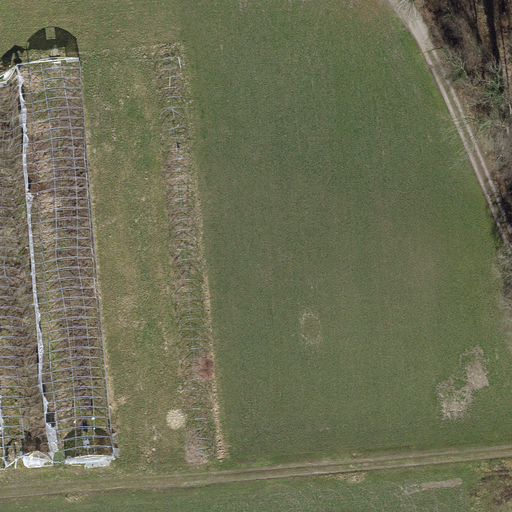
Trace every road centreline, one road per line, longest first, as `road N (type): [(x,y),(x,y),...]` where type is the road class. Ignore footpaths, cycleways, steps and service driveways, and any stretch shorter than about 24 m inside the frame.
road 1 (track): [(0,493),(511,452)]
road 2 (track): [(403,0),(511,244)]
